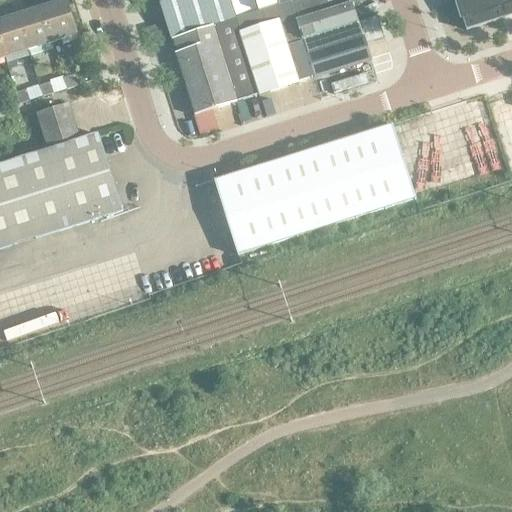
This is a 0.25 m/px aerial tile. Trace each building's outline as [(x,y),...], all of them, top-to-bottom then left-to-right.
[(170,39),(170,40),(212,27),(235,20),(257,13),(253,0),(157,0),(165,23),(145,29),(150,45),(170,39)] [(289,3),(297,0),(253,0),(257,13),(289,3)] [(352,4),(350,0),(297,0),(289,3),(295,22),(352,4)] [(511,15),(511,0),(456,0),(466,30),(511,15)] [(42,9),(52,43),(77,35),(66,1),(42,9)] [(302,42),(295,22),(289,3),(257,13),(235,20),(259,95),(259,96),(314,79),(302,42)] [(302,42),(358,24),(358,23),(352,4),(295,22),(302,42)] [(28,51),(52,43),(42,9),(17,17),(28,51)] [(0,47),(3,58),(28,51),(17,17),(0,22),(0,47)] [(377,17),(358,23),(358,24),(362,39),(364,45),(383,39),(384,39),(377,17)] [(241,101),(259,95),(235,20),(212,27),(235,104),(241,123),(250,121),(245,106),(241,101)] [(302,42),(314,79),(370,62),(364,45),(362,39),(358,24),(302,42)] [(235,104),(212,27),(170,40),(201,138),(215,134),(209,112),(235,104)] [(17,78),(32,76),(31,64),(16,66),(17,78)] [(63,79),(66,89),(77,86),(73,76),(63,79)] [(39,87),(42,97),(53,94),(49,83),(39,87)] [(16,94),(18,105),(28,102),(25,91),(16,94)] [(36,115),(46,147),(77,137),(67,105),(36,115)] [(391,126),(381,129),(213,182),(237,257),(415,201),(391,126)] [(98,135),(79,141),(0,165),(0,249),(121,212),(98,135)]
